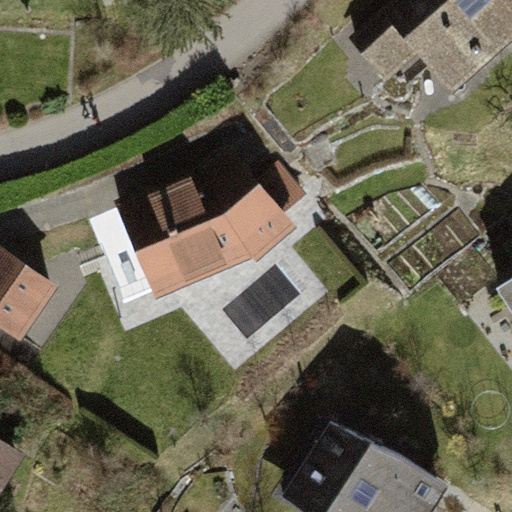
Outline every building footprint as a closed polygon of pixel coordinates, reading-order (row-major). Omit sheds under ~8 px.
[(511,0),(391,0),(348,40),(386,80),(417,52),(454,91),(511,37),(511,0)] [(196,163),(113,199),(154,296),(249,254),(254,261),(294,222),(223,141),(196,163)] [(0,244),(0,323),(19,337),(56,283),(0,244)] [(511,273),(495,284),(511,309),(511,273)] [(427,511),(446,483),(326,414),(278,490),(313,511),(427,511)] [(0,488),(23,448),(0,434),(0,488)]
